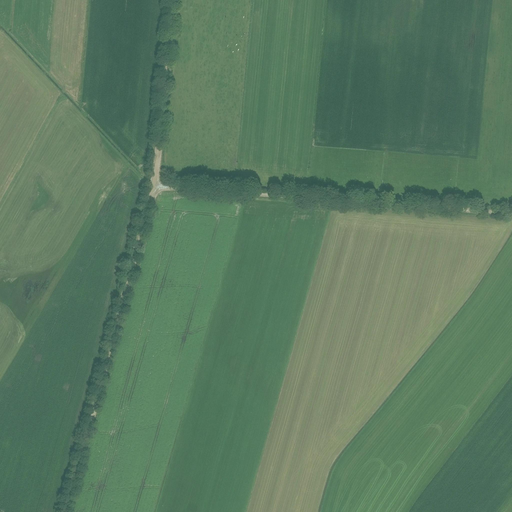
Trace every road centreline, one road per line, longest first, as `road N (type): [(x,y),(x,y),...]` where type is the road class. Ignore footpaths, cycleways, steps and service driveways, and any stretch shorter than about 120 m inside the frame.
road 1 (track): [(174,0),(154,185),(65,511)]
road 2 (track): [(511,214),(149,183)]
